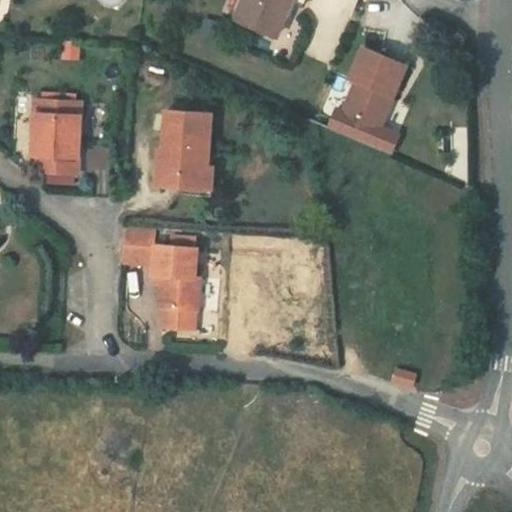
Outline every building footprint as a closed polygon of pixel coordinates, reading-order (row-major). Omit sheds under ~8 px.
[(279,18),(284,0),(236,0),(235,4),(279,18)] [(407,61),(363,45),(350,76),(357,79),(346,109),(383,123),(407,61)] [(85,87),(37,86),(36,136),(42,137),(42,156),(82,158),(85,87)] [(221,98),(176,95),(174,134),(166,134),(165,170),(189,171),(211,172),(212,151),(218,151),(221,98)] [(338,106),(330,127),(391,150),(399,130),(383,123),(346,109),(338,106)] [(212,151),(211,172),(189,171),(188,180),(209,181),(224,182),(226,151),(218,151),(212,151)] [(204,267),(206,237),(181,235),(162,235),(163,213),(132,211),(130,261),(160,263),(170,263),(169,274),(168,314),(207,316),(209,266),(204,267)] [(181,235),(206,237),(206,228),(182,226),(181,235)] [(170,263),(160,263),(159,274),(169,274),(170,263)] [(407,347),(407,333),(388,332),(387,347),(407,347)]
